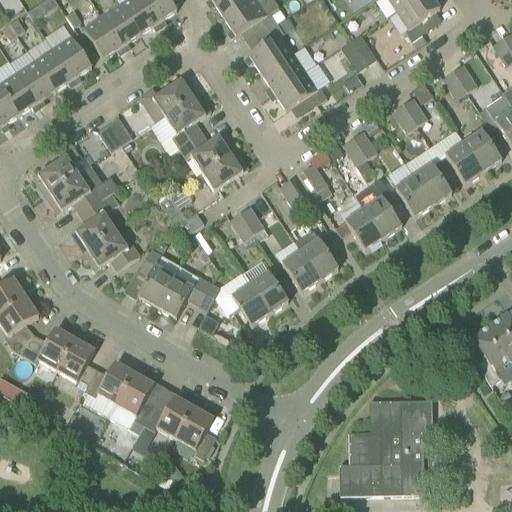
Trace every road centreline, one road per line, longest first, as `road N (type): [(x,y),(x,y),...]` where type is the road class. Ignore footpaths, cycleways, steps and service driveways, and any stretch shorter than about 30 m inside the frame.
road 1 (residential): [(294,427),(73,300),(0,194)]
road 2 (tertiary): [(294,427),(335,373),(392,323),(511,247)]
road 3 (residential): [(275,156),(289,156),(473,35),(479,19)]
road 4 (residential): [(0,175),(181,55),(193,55)]
road 5 (residential): [(193,55),(262,152),(275,156)]
